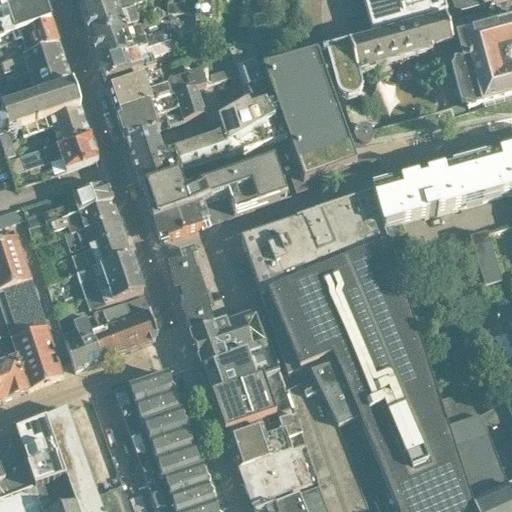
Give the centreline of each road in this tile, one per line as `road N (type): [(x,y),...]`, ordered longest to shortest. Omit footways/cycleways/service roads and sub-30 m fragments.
road 1 (unclassified): [(511,145),(147,264)]
road 2 (residential): [(147,264),(57,0)]
road 3 (unclassified): [(0,418),(175,346),(147,264)]
